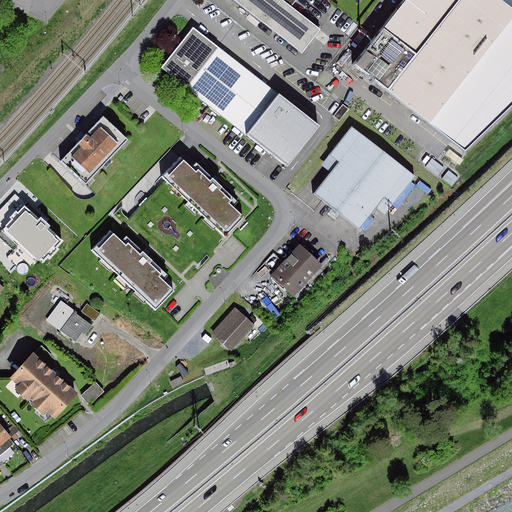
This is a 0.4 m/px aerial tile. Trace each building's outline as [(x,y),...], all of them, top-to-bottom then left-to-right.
[(277,0),(230,0),(304,55),(321,32),(277,0)] [(511,11),(497,0),(414,0),(361,69),(440,130),(511,37),(511,11)] [(225,47),(197,28),(165,66),(191,88),(225,47)] [(511,37),(440,130),(465,151),(511,105),(511,37)] [(225,47),(191,88),(294,166),(325,126),(225,47)] [(342,105),(333,116),(339,121),(348,109),(342,105)] [(102,117),(60,161),(84,185),(127,140),(102,117)] [(312,194),(358,229),(383,198),(392,205),(414,177),(350,127),(328,155),(337,162),(312,194)] [(190,168),(179,158),(160,177),(170,186),(173,183),(183,193),(180,196),(204,218),(207,215),(218,225),(214,228),(224,237),(242,218),(227,203),(232,198),(195,163),(190,168)] [(444,178),(453,185),(458,177),(448,171),(444,178)] [(26,209),(6,230),(40,262),(60,241),(26,209)] [(124,245),(109,231),(91,250),(100,259),(103,256),(114,266),(111,269),(134,292),(137,288),(148,298),(145,302),(154,310),(173,291),(158,277),(163,272),(129,240),(124,245)] [(298,248),(272,275),(293,294),(318,266),(298,248)] [(0,275),(0,295),(10,284),(0,275)] [(64,305),(52,323),(81,341),(93,323),(64,305)] [(252,326),(235,310),(213,334),(230,350),(252,326)] [(54,357),(41,346),(36,352),(48,363),(54,357)] [(32,355),(11,378),(24,390),(20,395),(26,400),(29,397),(33,401),(31,404),(37,409),(41,405),(54,417),(74,394),(32,355)] [(180,377),(170,382),(173,387),(183,383),(180,377)] [(95,383),(81,396),(89,405),(103,392),(95,383)] [(0,420),(0,446),(13,435),(0,420)]
